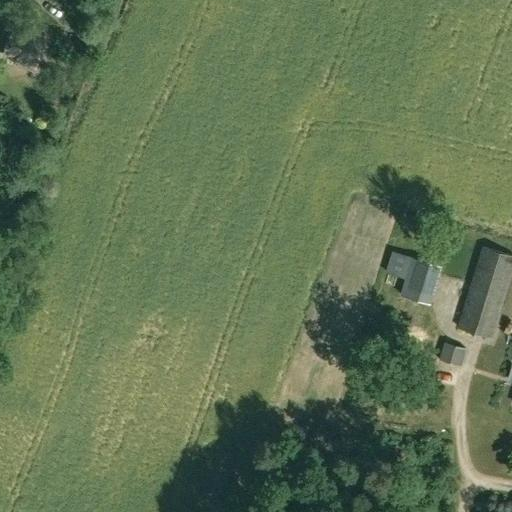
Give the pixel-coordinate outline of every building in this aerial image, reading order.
[(44,41),(14,30),(4,54),(34,66),(44,41)] [(511,276),(511,254),(500,252),(484,247),(460,327),(492,338),(511,276)] [(444,269),(412,261),(389,255),(385,274),(407,280),(402,297),(431,305),(444,269)] [(467,349),(446,343),(440,360),(462,367),(467,349)] [(459,387),(477,391),(482,368),(465,364),(459,387)] [(391,391),(391,403),(391,415),(427,414),(427,392),(391,391)]
